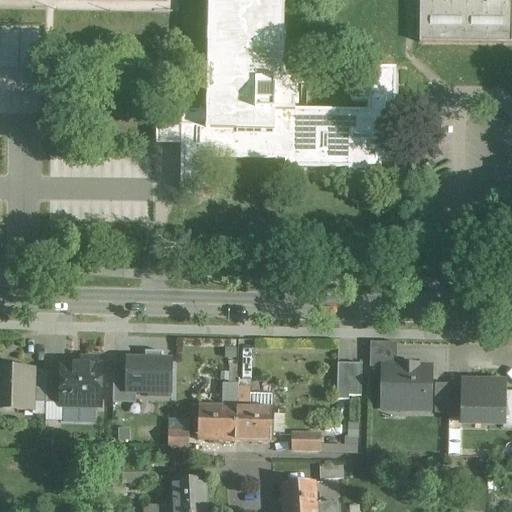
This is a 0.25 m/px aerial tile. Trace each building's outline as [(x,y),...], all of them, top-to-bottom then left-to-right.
[(208,0),(209,15),(213,15),(211,109),(158,108),(156,145),(182,145),(182,190),(206,191),(206,161),(288,162),(288,169),(354,170),(354,161),(396,161),(397,69),(368,69),(368,90),(355,90),(354,90),(353,91),(351,93),(350,95),(350,96),(351,99),(353,100),(355,101),(371,102),(370,112),(295,111),(295,104),(299,104),(299,82),(283,82),(285,4),(278,4),(277,0),(247,0),(247,4),(242,4),(242,0),(208,0)] [(511,0),(419,0),(419,41),(511,43),(511,0)] [(36,62),(0,60),(0,88),(34,91),(36,62)] [(396,344),(370,344),(369,369),(384,369),(384,368),(396,368),(396,344)] [(80,367),(62,366),(62,372),(61,404),(61,406),(99,407),(100,367),(97,367),(98,364),(93,360),(84,359),(80,363),(80,367)] [(172,361),(127,360),(127,364),(126,393),(127,393),(148,394),(148,397),(167,397),(167,394),(171,394),(172,361)] [(127,364),(114,364),(113,400),(127,400),(127,393),(126,393),(127,364)] [(362,365),(337,365),(336,401),(349,401),(349,397),(361,397),(362,365)] [(417,367),(400,367),(400,368),(396,368),(384,368),(384,369),(383,404),(405,404),(404,411),(429,411),(429,369),(417,368),(417,367)] [(33,371),(0,370),(0,410),(32,411),(33,403),(33,371)] [(46,372),(33,371),(33,403),(45,404),(46,372)] [(62,372),(46,372),(45,404),(61,404),(62,372)] [(504,382),(462,382),(462,422),(502,423),(504,422),(504,392),(504,382)] [(437,384),(436,414),(450,414),(451,384),(437,384)] [(511,392),(504,392),(504,422),(502,423),(502,428),(511,428),(511,392)] [(236,408),(199,407),(198,442),(236,443),(236,409),(236,408)] [(272,411),(236,409),(236,443),(271,444),(272,411)] [(189,433),(168,433),(168,447),(189,448),(189,433)] [(319,437),(291,437),(291,452),(319,453),(319,437)] [(323,444),(323,453),(357,454),(358,445),(323,444)] [(148,466),(119,467),(120,483),(148,483),(148,466)] [(343,469),(320,469),(320,481),(343,480),(343,469)] [(206,511),(206,482),(173,483),(173,505),(173,511),(206,511)] [(315,485),(283,486),(284,511),(336,511),(336,504),(316,505),(315,485)]
